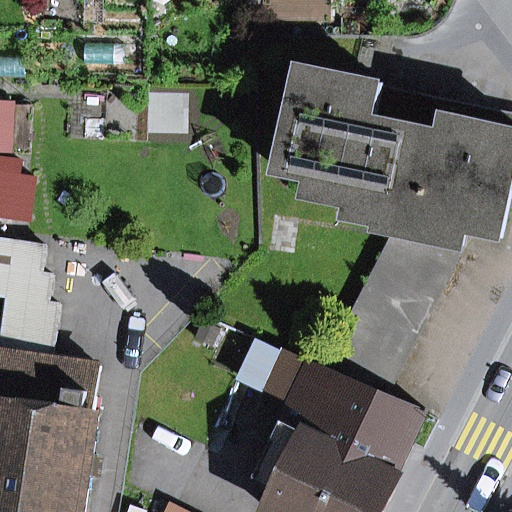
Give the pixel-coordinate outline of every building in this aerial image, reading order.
[(329,0),(269,0),(269,19),(329,19),(329,0)] [(379,103),(383,86),(304,69),(284,172),(318,179),(314,195),(354,203),(351,217),(384,224),(384,228),(398,231),(328,369),(342,375),(384,395),(461,244),(466,245),(468,232),(503,237),(511,198),(511,132),(419,112),(415,129),(386,123),(376,120),(379,103)] [(511,132),(511,114),(383,86),(379,103),(376,120),(386,123),(415,129),(419,112),(511,132)] [(0,105),(0,147),(11,148),(14,106),(0,105)] [(0,216),(31,220),(36,179),(11,176),(12,162),(0,160),(0,216)] [(56,277),(45,275),(49,248),(0,240),(0,296),(2,297),(0,312),(0,353),(1,353),(55,361),(63,306),(52,305),(56,277)] [(1,353),(0,362),(0,511),(82,511),(97,418),(95,418),(102,368),(55,361),(1,353)] [(295,402),(323,416),(340,379),(312,365),(295,402)] [(383,511),(400,478),(398,477),(427,415),(384,395),(342,375),(340,379),(323,416),(295,402),(279,435),(305,447),(273,511),(383,511)]
